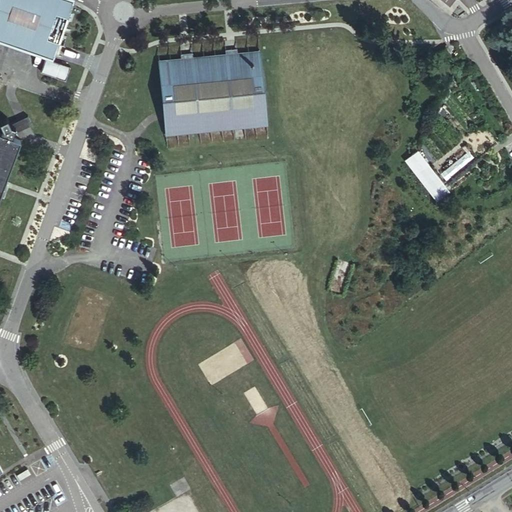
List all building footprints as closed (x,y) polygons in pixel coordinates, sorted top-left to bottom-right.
[(0,0),(0,38),(53,58),(73,2),(67,0),(0,0)] [(161,60),(169,133),(268,124),(260,51),(238,53),(238,47),(225,48),(225,54),(194,57),(193,51),(183,52),(183,58),(161,60)] [(451,54),(447,48),(439,53),(443,59),(451,54)] [(55,75),(59,63),(47,59),(42,70),(55,75)] [(70,68),(59,63),(55,75),(66,79),(70,68)] [(0,192),(20,137),(0,129),(0,192)] [(417,147),(404,158),(437,200),(450,189),(417,147)]
